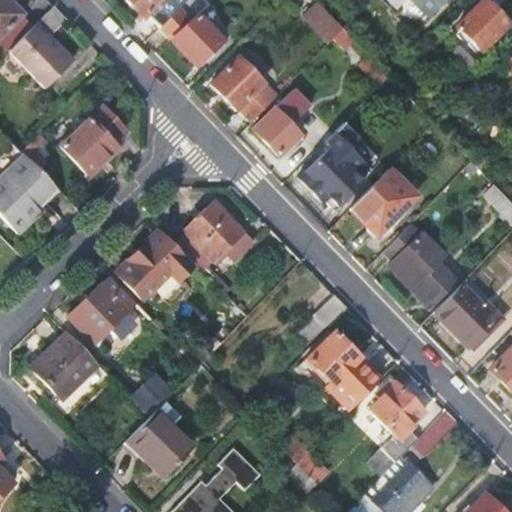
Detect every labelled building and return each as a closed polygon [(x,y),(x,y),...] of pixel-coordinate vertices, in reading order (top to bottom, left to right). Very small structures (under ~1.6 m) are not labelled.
[(4,0),(0,0),(0,53),(2,56),(6,52),(29,28),(18,17),(20,15),(6,1),(4,0)] [(125,0),(131,5),(135,2),(159,28),(184,3),(185,2),(183,0),(125,0)] [(386,0),(396,10),(405,0),(407,0),(427,19),(446,0),(386,0)] [(482,1),(456,27),(480,52),(506,26),(482,1)] [(159,28),(158,30),(194,67),(221,39),(184,3),(159,28)] [(29,28),(6,52),(43,87),(68,61),(46,37),(64,19),(51,6),(29,28)] [(335,37),(345,47),(353,41),(342,30),(335,37)] [(235,57),(208,84),(234,112),(236,111),(249,124),(277,95),(264,82),(261,84),(235,57)] [(250,130),(277,158),(299,137),(284,122),(294,113),(281,100),(250,130)] [(86,117),(58,146),(87,175),(115,147),(110,141),(122,129),(99,107),(88,119),(86,117)] [(318,146),(324,152),(294,181),(319,205),(324,200),(335,211),(358,187),(349,177),(360,165),(344,149),(351,141),(337,127),(318,146)] [(23,155),(37,169),(43,164),(30,152),(43,139),(37,134),(20,152),(23,155)] [(23,155),(0,177),(0,218),(15,233),(37,212),(33,208),(29,205),(36,198),(40,201),(55,187),(37,169),(23,155)] [(385,172),(346,210),(373,238),(412,198),(385,172)] [(511,205),(495,188),(494,187),(483,198),(511,228),(511,205)] [(36,198),(29,205),(33,208),(40,201),(36,198)] [(182,232),(172,241),(174,243),(194,263),(200,270),(220,251),(230,262),(250,244),(211,202),(180,230),(182,232)] [(389,266),(426,302),(431,297),(435,302),(456,280),(438,262),(444,257),(421,233),(416,239),(406,229),(385,251),(394,261),(389,266)] [(114,272),(141,299),(167,274),(175,281),(194,263),(174,243),(169,247),(154,232),(114,272)] [(101,284),(67,318),(94,346),(109,331),(118,341),(134,323),(126,315),(128,312),(126,311),(134,303),(110,279),(103,286),(101,284)] [(433,313),(467,348),(494,322),(461,286),(433,313)] [(330,294),(301,323),(313,336),(342,307),(330,294)] [(431,297),(426,302),(431,307),(435,302),(431,297)] [(329,330),(297,361),(323,386),(321,388),(330,398),(346,382),(337,373),(354,356),(329,330)] [(67,335),(30,370),(61,403),(98,366),(67,335)] [(511,349),(491,372),(511,392),(511,349)] [(150,379),(130,400),(149,418),(157,410),(168,398),(150,379)] [(365,410),(393,438),(367,464),(379,477),(396,458),(413,440),(404,430),(419,412),(391,383),(385,389),(379,384),(370,393),(376,399),(365,410)] [(149,418),(122,447),(158,482),(185,455),(159,429),(169,420),(157,410),(149,418)] [(441,411),(421,433),(432,443),(452,422),(441,411)] [(249,419),(294,466),(305,455),(286,436),(282,441),(255,413),(249,419)] [(171,511),(226,511),(217,503),(234,487),(241,493),(258,476),(233,449),(215,468),(220,473),(203,490),(199,485),(171,511)] [(305,455),(294,466),(302,475),(314,462),(306,454),(305,455)] [(0,497),(13,484),(0,470),(0,465),(4,462),(0,457),(0,497)] [(379,477),(362,494),(377,508),(386,500),(399,511),(409,511),(430,489),(396,458),(379,477)] [(314,462),(302,475),(314,487),(316,489),(328,476),(314,462)] [(286,475),(306,495),(314,487),(302,475),(294,466),(286,475)] [(353,504),(361,511),(373,511),(377,508),(362,494),(353,504)] [(494,511),(482,499),(469,511),(494,511)]
